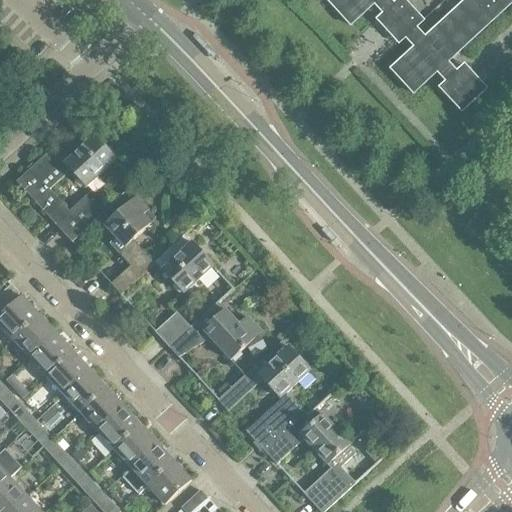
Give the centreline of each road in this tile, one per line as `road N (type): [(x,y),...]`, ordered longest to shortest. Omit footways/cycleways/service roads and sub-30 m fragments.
road 1 (tertiary): [(446,333),(146,14)]
road 2 (residential): [(246,511),(0,242)]
road 3 (residential): [(0,150),(146,14)]
